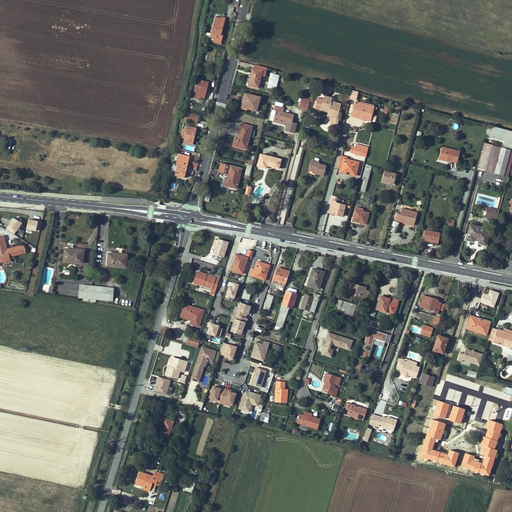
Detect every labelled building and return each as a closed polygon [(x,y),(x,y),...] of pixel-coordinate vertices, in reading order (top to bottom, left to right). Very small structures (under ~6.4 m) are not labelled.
[(221,35),(226,18),(221,16),(221,18),(216,17),(211,32),(221,35)] [(248,85),(258,88),(261,75),(262,71),(266,72),(267,68),(260,66),(259,70),(254,69),(252,75),(250,75),(248,85)] [(267,87),(272,88),(275,75),(271,74),(267,87)] [(206,84),(207,82),(197,80),(193,97),(198,98),(198,97),(203,98),(204,95),(205,95),(208,84),(206,84)] [(319,89),(324,96),(329,92),(324,86),(319,89)] [(256,111),(260,97),(246,93),(242,107),(256,111)] [(316,102),(314,108),(328,111),(333,113),(332,117),(337,118),(341,103),(331,101),(332,98),(324,96),(323,100),(319,99),(318,102),(316,102)] [(299,106),(308,108),(309,101),(301,99),(299,106)] [(374,107),(355,102),(352,114),(357,116),(357,115),(366,117),(366,118),(370,119),(374,107)] [(274,110),(276,110),(274,118),(283,120),(282,122),(286,123),(284,130),(294,133),(296,124),(292,123),(294,114),(283,111),(284,108),(275,106),(274,110)] [(252,126),(240,123),(237,137),(236,139),(234,138),(233,145),(246,148),(250,135),(254,136),(255,130),(251,129),(252,126)] [(192,144),(196,128),(187,125),(186,130),(183,129),(181,137),(185,138),(184,142),(192,144)] [(503,175),(510,151),(511,151),(511,131),(488,125),(485,138),(503,142),(501,147),(495,173),(503,175)] [(501,147),(483,142),(477,168),(495,173),(501,147)] [(365,156),(367,149),(363,148),(355,146),(352,145),(352,146),(350,151),(354,152),(353,153),(365,156)] [(460,150),(442,146),(439,157),(443,159),(444,157),(450,159),(450,160),(457,162),(460,150)] [(184,177),(189,156),(179,154),(175,166),(177,167),(175,175),(184,177)] [(266,168),(267,165),(277,168),(278,163),(280,163),(281,159),(260,154),(257,166),(266,168)] [(340,157),(337,167),(338,168),(341,168),(350,171),(349,173),(355,175),(358,162),(346,159),(340,157)] [(311,160),(308,170),(313,171),(316,172),(315,173),(323,175),(326,165),(318,163),(319,161),(311,160)] [(365,191),(372,166),(366,164),(362,178),(364,179),(361,190),(365,191)] [(242,169),(230,165),(227,178),(226,180),(224,180),(223,185),(236,188),(242,169)] [(396,173),(384,170),(381,180),(393,184),(396,173)] [(335,201),(331,200),(328,212),(342,216),(345,205),(335,202),(335,201)] [(499,210),(488,206),(486,215),(497,218),(499,210)] [(414,224),(417,212),(401,208),(400,212),(397,211),(395,219),(414,224)] [(362,211),(355,209),(353,217),(356,218),(355,221),(360,222),(360,223),(365,224),(368,213),(362,211)] [(6,229),(15,235),(22,224),(13,218),(6,229)] [(39,233),(42,223),(28,219),(26,230),(39,233)] [(489,230),(470,224),(466,239),(473,241),(474,238),(479,239),(478,242),(485,244),(489,230)] [(437,242),(439,232),(426,229),(424,239),(437,242)] [(8,259),(9,258),(9,256),(26,252),(24,245),(7,249),(4,235),(0,235),(0,259),(7,258),(8,259)] [(64,249),(63,263),(83,264),(85,250),(64,249)] [(247,249),(245,256),(251,258),(253,252),(247,249)] [(108,253),(107,267),(127,268),(128,255),(108,253)] [(229,265),(226,275),(231,277),(232,272),(243,275),(248,259),(236,255),(232,266),(229,265)] [(252,270),(250,277),(265,282),(270,266),(259,262),(256,271),(252,270)] [(312,267),(307,284),(318,287),(324,270),(312,267)] [(284,284),(288,271),(279,268),(275,281),(274,283),(284,286),(284,284)] [(222,277),(218,276),(209,274),(208,275),(200,272),(196,283),(214,289),(212,294),(216,295),(218,291),(221,281),(222,277)] [(350,281),(346,293),(366,299),(368,291),(364,290),(365,286),(350,281)] [(80,285),(79,297),(91,299),(93,286),(80,285)] [(91,299),(96,299),(113,301),(114,288),(93,286),(91,299)] [(226,290),(222,289),(218,301),(227,304),(232,290),(227,288),(226,290)] [(286,290),(286,292),(281,310),(283,311),(289,293),(290,289),(288,289),(286,290)] [(292,308),(296,295),(296,293),(295,291),(290,289),(289,293),(283,311),(287,312),(289,307),(292,308)] [(267,307),(272,308),(277,292),(272,290),(267,307)] [(493,307),(499,293),(490,290),(488,295),(483,293),(481,299),(477,298),(474,305),(478,307),(480,302),(493,307)] [(245,291),(243,300),(250,302),(253,293),(245,291)] [(300,305),(308,308),(312,296),(318,298),(319,293),(313,292),(312,296),(304,293),(300,305)] [(380,295),(376,308),(394,314),(399,300),(380,295)] [(433,311),(436,300),(421,295),(418,306),(433,311)] [(314,310),(318,298),(312,296),(308,308),(314,310)] [(340,313),(346,315),(349,303),(340,300),(337,312),(340,313)] [(233,313),(243,317),(244,313),(248,314),(251,306),(240,302),(239,307),(238,311),(234,309),(233,313)] [(354,304),(349,303),(346,315),(340,313),(339,315),(349,319),(354,304)] [(186,304),(183,313),(194,317),(192,323),(201,326),(206,310),(186,304)] [(241,335),(245,322),(241,321),(243,317),(233,313),(231,318),(235,319),(234,322),(231,331),(241,335)] [(470,317),(466,330),(486,336),(490,324),(470,317)] [(379,323),(371,320),(369,326),(377,329),(379,323)] [(219,343),(223,328),(210,324),(207,335),(212,337),(211,341),(219,343)] [(423,325),(420,335),(430,338),(433,328),(423,325)] [(360,356),(367,359),(370,351),(365,349),(366,346),(371,347),(374,339),(385,342),(387,334),(369,328),(360,356)] [(511,335),(503,333),(497,331),(493,343),(511,348),(511,335)] [(351,350),(353,341),(335,335),(329,334),(327,339),(323,355),(332,358),(334,350),(331,349),(332,344),(351,350)] [(194,336),(192,344),(200,346),(202,339),(194,336)] [(437,356),(442,338),(438,337),(433,354),(437,356)] [(444,354),(448,340),(442,338),(437,356),(438,356),(440,352),(444,354)] [(228,344),(223,342),(219,354),(224,356),(224,357),(228,358),(228,357),(232,358),(236,346),(229,344),(228,344)] [(252,357),(261,360),(262,355),(265,356),(268,346),(263,344),(256,342),(253,350),(255,351),(252,357)] [(214,361),(217,351),(206,347),(204,352),(202,352),(193,380),(198,381),(200,373),(199,373),(200,369),(202,369),(203,366),(205,366),(205,365),(206,361),(207,359),(208,360),(214,361)] [(465,349),(464,354),(459,352),(457,360),(462,361),(462,359),(479,365),(483,355),(465,349)] [(186,370),(189,361),(176,356),(173,366),(170,365),(168,373),(180,377),(182,369),(186,370)] [(214,363),(214,361),(208,360),(207,359),(206,361),(205,365),(205,366),(203,366),(202,369),(200,369),(199,373),(200,373),(198,381),(201,382),(206,365),(208,366),(209,361),(214,363)] [(364,363),(356,360),(354,371),(361,373),(364,363)] [(411,377),(413,377),(416,367),(406,364),(407,362),(402,360),(399,370),(403,372),(402,374),(405,375),(405,376),(405,377),(406,377),(406,378),(407,378),(408,379),(409,379),(409,378),(410,378),(411,377)] [(251,384),(261,387),(266,370),(256,367),(251,384)] [(422,368),(416,367),(413,377),(418,379),(422,368)] [(431,376),(424,374),(421,383),(428,385),(431,376)] [(338,378),(328,375),(325,383),(327,384),(327,385),(326,385),(324,390),(328,392),(327,394),(334,396),(333,398),(337,399),(340,390),(336,389),(337,386),(335,386),(338,378)] [(436,378),(431,376),(428,385),(434,387),(436,378)] [(154,391),(167,395),(171,381),(158,377),(154,391)] [(279,383),(278,402),(289,403),(289,391),(285,391),(286,383),(279,383)] [(481,385),(477,398),(486,401),(490,387),(481,385)] [(217,400),(221,401),(225,388),(219,387),(219,388),(215,387),(213,386),(210,396),(212,396),(218,398),(217,400)] [(232,403),(236,393),(234,393),(230,392),(230,390),(225,388),(221,401),(224,402),(225,400),(231,402),(232,403)] [(243,393),(239,408),(247,411),(249,403),(252,404),(257,406),(261,395),(248,391),(243,393)] [(370,411),(351,405),(347,417),(366,423),(370,411)] [(477,420),(481,430),(489,427),(488,425),(498,421),(493,407),(486,410),(487,415),(477,420)] [(436,408),(433,419),(451,424),(455,412),(443,408),(443,410),(436,408)] [(321,431),(324,421),(315,418),(307,415),(307,417),(306,417),(303,425),(321,431)] [(165,437),(171,419),(163,416),(157,434),(165,437)] [(169,438),(175,420),(171,419),(165,437),(169,438)] [(384,419),(384,421),(380,420),(377,430),(381,431),(381,429),(396,433),(399,421),(391,419),(391,421),(384,419)] [(471,477),(473,471),(464,469),(462,475),(471,477)] [(140,472),(137,482),(144,485),(143,489),(149,491),(152,481),(156,482),(158,474),(154,473),(153,476),(140,472)]
